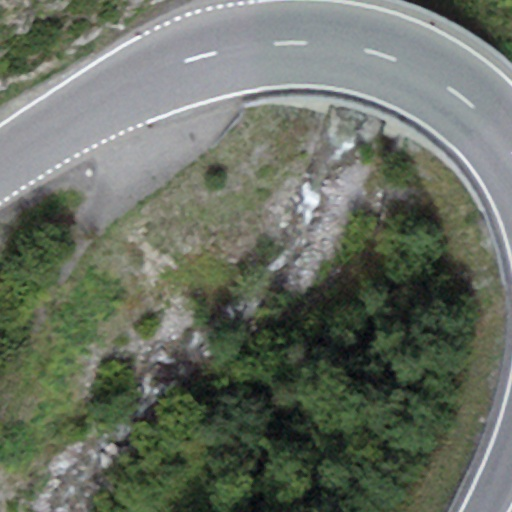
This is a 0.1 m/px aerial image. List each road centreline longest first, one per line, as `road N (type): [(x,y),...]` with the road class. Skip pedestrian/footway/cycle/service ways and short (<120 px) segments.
road 1 (secondary): [(0,167),(100,99),(189,58),(261,48),(336,48),(405,64),(467,104),(511,149)]
road 2 (track): [(189,58),(91,249),(55,299),(0,421)]
